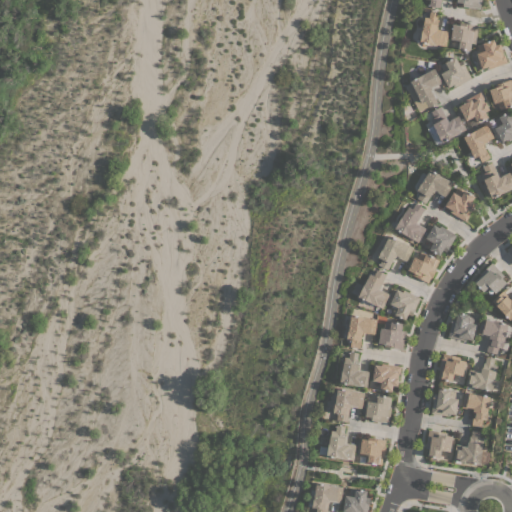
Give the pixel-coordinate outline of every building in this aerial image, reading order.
[(424,0),(424,5),(438,8),(440,0),(424,0)] [(456,0),(481,0),(480,8),(462,6),(463,3),(456,2),(456,0)] [(446,45),(420,42),(421,30),(422,30),(424,17),(429,17),(429,11),(437,12),(436,19),(438,19),(437,29),(448,31),(446,45)] [(453,24),(458,25),(459,22),(477,25),(475,38),(476,38),(475,43),(471,43),(470,50),(458,48),(459,40),(450,39),(453,24)] [(476,53),(479,52),(477,45),(493,39),(496,45),(500,43),(502,51),(503,55),(504,54),(507,62),(488,69),(488,66),(481,68),(476,53)] [(440,73),(443,72),(440,65),(455,56),(458,62),(462,60),(471,78),(455,86),(453,84),(448,87),(440,73)] [(418,110),(405,85),(411,82),(410,81),(429,71),(428,70),(434,68),(441,82),(431,87),(432,90),(431,90),(434,96),(437,103),(428,107),(427,105),(418,110)] [(489,90),(495,88),(494,85),(511,79),(511,82),(511,105),(505,108),(505,107),(500,109),(497,102),(494,103),(489,90)] [(458,106),(464,103),(463,101),(480,91),(484,99),(483,100),(484,103),(485,102),(489,110),(485,112),(488,117),(477,123),(474,116),(466,120),(458,106)] [(435,144),(427,128),(433,125),(430,119),(433,117),(430,112),(440,106),(448,120),(458,115),(466,129),(442,142),(441,140),(435,144)] [(494,128),(497,126),(493,120),(508,111),(511,116),(511,138),(508,141),(507,138),(502,142),(494,128)] [(470,151),(471,151),(463,137),(481,127),(481,126),(486,124),(493,137),(483,142),(484,145),(483,145),(490,157),(481,162),(478,155),(474,158),(470,151)] [(511,178),(511,188),(492,198),(481,174),(485,172),(482,167),(491,162),(499,177),(509,172),(511,178)] [(421,182),(421,183),(429,169),(453,183),(445,197),(435,191),(434,192),(432,192),(429,197),(425,203),(416,198),(420,192),(416,190),(421,182)] [(453,192),(455,193),(459,187),(474,196),(471,201),(475,203),(471,211),(470,210),(468,213),(470,214),(465,221),(449,211),(450,209),(444,206),(453,192)] [(395,228),(408,206),(412,208),(415,203),(424,208),(418,218),(416,222),(425,228),(417,242),(395,228)] [(434,224),(439,227),(441,225),(456,235),(449,245),(450,245),(446,252),(442,250),(439,255),(429,249),(433,242),(425,238),(434,224)] [(381,250),(382,250),(389,235),(413,247),(406,261),(396,256),(395,258),(393,257),(391,263),(390,263),(387,269),(378,265),(381,259),(378,257),(381,250)] [(414,256),(417,258),(420,251),(439,260),(434,269),(435,269),(431,278),(430,277),(428,282),(412,275),(413,272),(407,270),(414,256)] [(495,293),(489,286),(483,291),(473,281),(481,274),(480,273),(492,262),(503,275),(501,277),(506,282),(495,293)] [(382,308),(358,296),(369,273),(373,275),(376,269),(385,274),(380,284),(381,285),(379,289),(389,294),(382,308)] [(396,289),(402,292),(403,289),(419,298),(414,309),(415,309),(411,315),(408,314),(405,319),(394,314),(398,307),(389,303),(396,289)] [(511,317),(509,320),(496,305),(491,300),(503,290),(510,299),(511,297),(511,317)] [(472,340),(465,338),(465,341),(447,337),(452,317),(456,318),(457,312),(474,316),(473,323),(476,324),(472,340)] [(348,331),(350,315),(376,319),(374,334),(363,332),(362,334),(361,334),(360,339),(359,347),(350,346),(351,339),(347,338),(348,331)] [(504,340),(502,348),(498,347),(496,354),(485,351),(489,336),(478,333),(481,318),(507,324),(504,340)] [(380,328),(383,328),(385,321),(402,323),(401,330),(405,331),(402,349),(384,346),(384,344),(378,343),(380,328)] [(342,370),(344,357),(348,357),(349,351),(358,352),(357,359),(358,359),(357,364),(358,365),(357,369),(369,371),(366,386),(360,385),(360,386),(340,383),(342,370)] [(462,375),(453,373),(451,381),(438,378),(440,367),(439,367),(441,358),(442,358),(443,353),(460,357),(460,359),(466,361),(462,375)] [(469,369),(481,372),(483,362),(484,363),(486,356),(494,358),(492,364),(496,365),(495,371),(496,371),(491,391),(465,385),(469,369)] [(374,364),(381,365),(381,363),(400,366),(399,374),(397,374),(397,377),(398,377),(397,386),(393,385),(392,391),(380,389),(381,382),(372,380),(374,364)] [(334,404),(335,404),(337,388),(364,392),(361,408),(350,406),(350,408),(349,408),(347,421),(336,420),(337,413),(333,412),(334,404)] [(455,414),(449,413),(448,416),(430,413),(433,394),(437,394),(438,388),(455,391),(454,398),(458,399),(455,414)] [(486,420),(482,419),(481,426),(472,425),(474,409),(462,407),(464,392),(468,393),(490,396),(486,420)] [(367,401),(371,401),(372,394),(391,396),(389,407),(391,407),(389,422),(371,420),(371,417),(365,416),(367,401)] [(353,460),(327,456),(331,430),(335,431),(336,424),(344,426),(343,432),(344,433),(343,438),(345,438),(344,443),(355,445),(353,460)] [(450,451),(441,450),(439,458),(428,456),(429,448),(425,448),(428,430),(446,432),(445,435),(452,436),(450,451)] [(481,451),(482,451),(479,464),(453,459),(455,444),(468,446),(469,436),(470,436),(471,430),(480,431),(479,437),(483,438),(482,443),(482,444),(481,451)] [(384,445),(385,445),(384,454),(383,454),(381,464),(376,463),(376,464),(369,463),(369,462),(366,462),(368,454),(359,453),(361,438),(368,439),(368,437),(385,440),(384,445)] [(340,503),(329,501),(329,503),(328,503),(326,511),(315,511),(316,508),(312,507),(313,499),(314,499),(316,483),(343,487),(340,503)] [(345,495),(348,496),(349,488),(366,490),(365,497),(369,497),(366,511),(349,511),(342,511),(345,495)]
